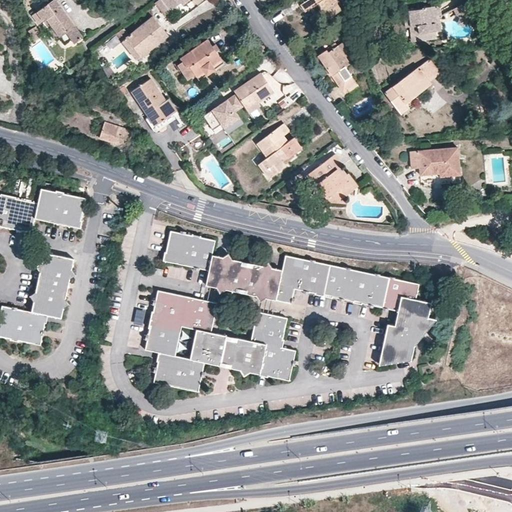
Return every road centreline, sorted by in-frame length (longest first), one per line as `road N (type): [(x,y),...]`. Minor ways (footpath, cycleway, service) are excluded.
road 1 (primary): [(511,398),(0,481)]
road 2 (primary): [(511,419),(0,493)]
road 3 (primary): [(0,507),(511,439)]
road 4 (primary): [(44,511),(434,470),(511,484)]
road 5 (tertiary): [(433,244),(251,217),(0,135)]
road 6 (residential): [(433,244),(247,0)]
